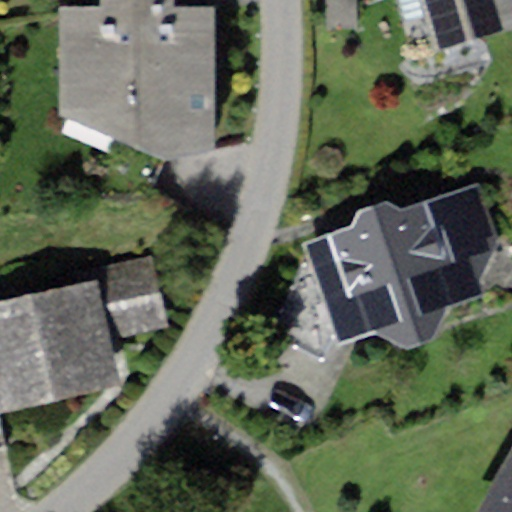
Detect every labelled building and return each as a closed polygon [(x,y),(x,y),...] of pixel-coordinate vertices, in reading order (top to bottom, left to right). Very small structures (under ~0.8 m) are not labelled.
[(102,0),(102,12),(57,14),(60,122),(165,170),(219,156),(216,13),(177,14),(176,0),(102,0)] [(511,0),(446,0),(470,72),(511,57),(511,0)] [(511,193),(509,187),(324,252),(367,357),(470,359),(511,315),(511,193)] [(0,428),(149,398),(138,346),(185,334),(176,278),(124,289),(0,313),(0,428)] [(511,511),(511,460),(482,511),(511,511)]
